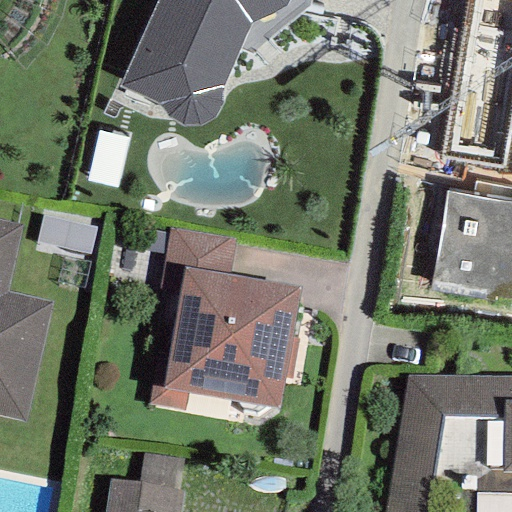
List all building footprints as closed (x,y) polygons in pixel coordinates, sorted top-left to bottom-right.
[(157,0),(118,87),(158,105),(167,116),(182,126),(199,127),(213,118),(221,104),(220,93),(237,51),(248,24),(285,5),(288,0),(157,0)] [(288,0),(285,5),(248,24),(237,51),(252,56),(308,7),(308,0),(288,0)] [(128,138),(97,132),(85,182),(116,188),(128,138)] [(511,203),(445,191),(431,282),(489,290),(489,295),(511,298),(511,203)] [(94,228),(43,216),(36,242),(87,254),(94,228)] [(0,415),(23,421),(49,303),(5,294),(21,226),(0,221),(0,415)] [(227,276),(234,239),(170,227),(163,264),(184,268),(227,276)] [(186,393),(277,408),(283,379),(290,338),(299,290),(227,276),(184,268),(162,388),(186,393)] [(290,338),(283,379),(291,381),(299,339),(290,338)] [(511,511),(511,377),(406,376),(384,511),(511,511)] [(183,411),(186,393),(162,388),(151,387),(147,406),(183,411)] [(179,511),(183,490),(178,490),(183,458),(142,452),(138,484),(110,480),(105,511),(179,511)]
